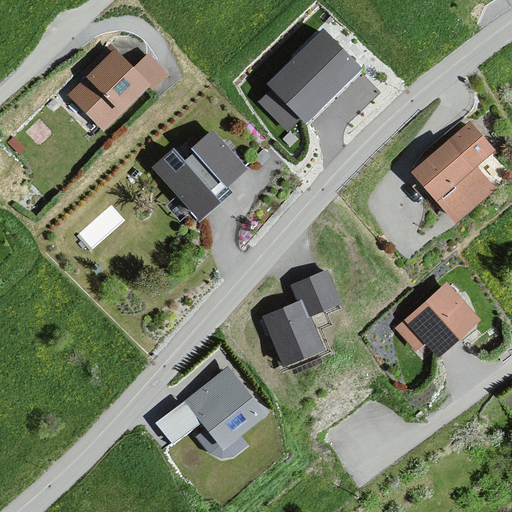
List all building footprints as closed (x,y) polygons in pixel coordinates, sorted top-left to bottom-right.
[(358,62),(321,27),(266,85),(303,120),(358,62)] [(116,54),(68,100),(102,139),(151,91),(116,54)] [(366,68),(337,96),(351,111),(380,84),(366,68)] [(469,124),(412,174),(454,226),(493,192),(476,169),(493,155),(469,124)] [(173,154),(153,173),(198,225),(218,207),(212,200),(224,190),(245,174),(211,137),(191,154),(193,158),(182,168),(173,154)] [(326,273),(290,287),(300,304),(308,322),(338,310),(326,273)] [(481,312),(447,274),(392,323),(414,347),(422,339),(435,353),(481,312)] [(300,304),(260,321),(277,368),(285,371),(322,358),(308,322),(300,304)] [(227,370),(184,404),(207,437),(251,401),(227,370)]
